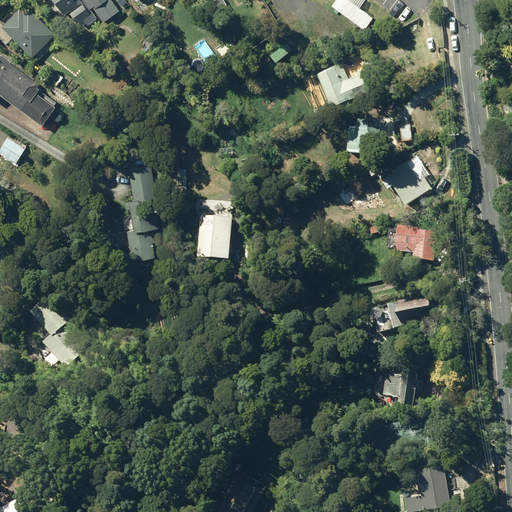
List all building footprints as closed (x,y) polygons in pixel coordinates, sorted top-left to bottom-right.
[(53,0),(64,14),(71,9),(84,26),(98,16),(85,0),(53,0)] [(372,15),(350,0),(334,0),(328,9),(361,31),(372,15)] [(22,7),(6,23),(3,20),(0,23),(0,35),(8,44),(15,36),(34,55),(58,33),(31,6),(26,11),(22,7)] [(0,95),(3,92),(45,123),(58,104),(39,91),(44,84),(0,52),(0,95)] [(319,70),(334,104),(372,88),(364,70),(350,76),(344,60),(319,70)] [(101,68),(111,75),(116,69),(106,62),(101,68)] [(47,75),(60,85),(66,77),(53,67),(47,75)] [(352,149),(382,152),(384,121),(362,120),(362,128),(354,127),(352,149)] [(403,125),(405,142),(415,140),(412,124),(403,125)] [(0,149),(0,150),(17,161),(26,147),(9,136),(0,149)] [(100,143),(101,149),(109,147),(107,141),(100,143)] [(186,195),(186,162),(173,162),(173,195),(186,195)] [(398,187),(411,206),(437,189),(426,173),(421,177),(411,162),(395,174),(392,171),(384,176),(393,190),(398,187)] [(130,229),(134,259),(157,256),(155,242),(157,241),(154,227),(163,226),(161,208),(144,211),(143,199),(155,197),(150,166),(130,169),(136,199),(132,199),(136,229),(130,229)] [(338,195),(349,186),(340,176),(330,185),(338,195)] [(231,263),(246,264),(247,246),(236,246),(239,218),(204,215),(200,257),(231,259),(231,263)] [(373,227),(375,234),(386,232),(384,224),(373,227)] [(418,259),(438,261),(441,232),(424,230),(424,227),(404,225),(402,251),(418,253),(418,259)] [(48,359),(56,368),(64,361),(70,367),(90,349),(69,326),(76,320),(53,295),(35,312),(56,334),(47,342),(56,352),(48,359)] [(401,302),(407,328),(420,325),(419,324),(438,321),(432,296),(401,302)] [(427,376),(450,375),(448,361),(426,362),(427,376)] [(406,405),(420,407),(425,372),(411,370),(410,377),(395,375),(392,396),(407,398),(406,405)] [(379,426),(384,459),(416,454),(415,449),(448,444),(444,416),(379,426)] [(411,499),(412,511),(424,511),(453,507),(448,467),(423,471),(428,496),(411,499)] [(224,511),(259,511),(270,491),(242,477),(224,511)] [(0,511),(30,511),(23,498),(0,511)]
